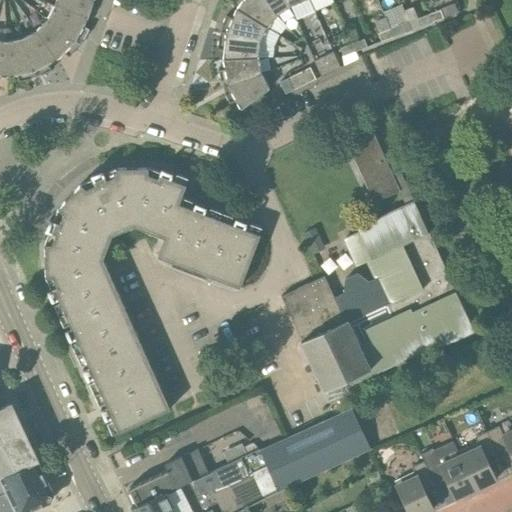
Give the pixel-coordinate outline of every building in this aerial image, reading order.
[(56,0),(54,7),(88,18),(94,0),(56,0)] [(266,27),(277,15),(263,0),(241,0),(243,2),(237,9),(266,28),(266,27)] [(287,9),(290,7),(287,0),(263,0),(277,15),(287,9)] [(47,19),(76,41),(78,36),(84,39),(90,29),(83,26),(88,18),(54,7),(47,19)] [(260,43),(266,28),(237,9),(233,18),(226,15),(222,26),(228,28),(226,33),(260,44),(260,43)] [(428,14),(432,23),(444,18),(440,10),(428,14)] [(416,19),(420,28),(432,23),(428,14),(416,19)] [(36,31),(57,59),(64,52),(69,57),(77,49),(72,44),(76,41),(47,19),(36,31)] [(394,37),(406,33),(402,24),(390,29),(394,37)] [(348,31),(352,44),(360,41),(355,28),(348,31)] [(378,33),(381,42),(394,37),(390,29),(378,33)] [(48,64),(57,59),(36,31),(23,38),(33,72),(38,69),(42,75),(52,70),(48,64)] [(259,58),(260,44),(226,33),(226,39),(219,38),(217,49),(224,50),(223,60),(259,58)] [(28,73),(33,72),(23,38),(6,41),(8,77),(17,75),(19,82),(30,80),(28,73)] [(352,44),(355,52),(367,47),(364,40),(360,41),(352,44)] [(343,57),(355,52),(352,44),(340,49),(343,57)] [(325,56),(329,64),(333,71),(340,67),(333,52),(325,56)] [(314,61),(318,69),(329,64),(325,56),(314,61)] [(228,85),(262,74),(259,58),(223,60),(225,69),(218,71),(220,82),(227,80),(228,85)] [(329,64),(318,69),(321,77),(333,71),(329,64)] [(302,71),(308,83),(316,79),(310,68),(302,71)] [(301,87),(308,83),(302,71),(295,75),(301,87)] [(262,74),(228,85),(231,90),(225,94),(230,103),(236,100),(241,110),(270,89),(262,74)] [(293,91),(301,87),(295,75),(287,79),(293,91)] [(285,94),(293,91),(287,79),(280,82),(285,94)] [(324,391),(342,383),(344,388),(428,350),(430,353),(475,333),(424,223),(416,204),(391,150),(384,154),(374,132),(347,144),(375,203),(399,192),(407,209),(346,237),(359,265),(370,260),(378,277),(369,282),(357,274),(345,279),(344,293),(334,298),(324,276),(281,296),(302,341),(301,342),(324,391)] [(112,236),(134,226),(132,168),(116,168),(104,174),(102,170),(101,171),(102,173),(94,176),(93,175),(91,175),(93,179),(81,184),(70,196),(112,236)] [(165,238),(182,197),(189,179),(172,172),(171,174),(163,171),(164,169),(162,169),(161,172),(148,168),(132,168),(134,226),(165,238)] [(103,259),(112,236),(70,196),(58,208),(54,221),(50,219),(46,231),(49,232),(45,244),(45,260),(103,259)] [(173,262),(199,272),(221,213),(205,206),(205,208),(197,205),(197,203),(182,197),(165,238),(158,256),(173,262)] [(221,213),(199,272),(240,288),(263,228),(246,222),(245,224),(237,221),(238,219),(221,213)] [(325,249),(316,228),(303,234),(311,254),(325,249)] [(52,300),(59,315),(117,290),(103,259),(45,260),(46,277),(51,289),(48,290),(49,292),(50,291),(54,299),(52,300)] [(70,339),(77,355),(135,329),(117,290),(59,315),(66,331),(68,330),(71,338),(70,339)] [(87,378),(95,396),(153,370),(135,329),(77,355),(84,371),(86,370),(89,378),(87,378)] [(153,370),(95,396),(102,410),(104,410),(107,418),(105,418),(113,435),(170,409),(153,370)] [(0,479),(2,479),(37,461),(9,403),(2,407),(0,407),(0,479)] [(259,450),(278,492),(371,449),(352,408),(259,450)] [(487,431),(487,432),(498,455),(509,449),(511,455),(511,425),(500,431),(498,426),(487,431)] [(478,442),(458,451),(476,489),(497,479),(496,478),(487,460),(498,455),(487,432),(475,437),(478,442)] [(168,471),(129,489),(136,505),(200,477),(208,473),(198,450),(165,465),(168,471)] [(208,473),(200,477),(136,505),(131,507),(133,511),(236,511),(249,507),(263,499),(278,492),(259,450),(208,473)] [(455,499),(476,489),(458,451),(438,461),(455,497),(454,498),(455,499)] [(0,511),(28,511),(49,502),(52,494),(37,461),(2,479),(0,479),(0,511)] [(394,482),(408,511),(427,511),(434,509),(434,508),(433,508),(424,490),(435,484),(424,462),(412,467),(415,472),(394,482)] [(385,489),(378,471),(368,475),(370,481),(366,483),(371,494),(385,489)]
